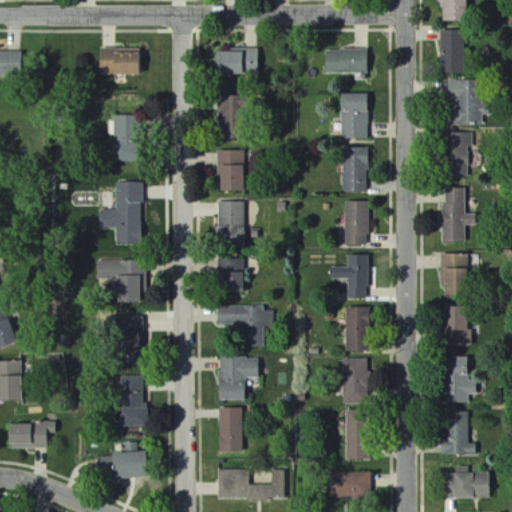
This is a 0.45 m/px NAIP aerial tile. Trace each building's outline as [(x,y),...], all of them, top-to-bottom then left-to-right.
[(440,0),(441,23),(466,22),(465,0),(440,0)] [(463,75),(463,32),(442,31),(441,74),(463,75)] [(215,75),(258,76),(258,49),(232,49),(232,53),(215,53),(215,75)] [(140,76),(141,51),(100,50),(99,75),(140,76)] [(367,73),(367,51),(325,52),(325,74),(367,73)] [(0,77),(21,78),(22,53),(0,52),(0,77)] [(480,82),(448,81),(447,101),(451,101),(451,125),(479,126),(480,82)] [(367,95),(341,95),(341,140),(368,140),(367,95)] [(241,131),(240,97),(217,98),(218,132),(241,131)] [(113,163),(136,163),(137,117),(114,117),(113,163)] [(474,134),(445,134),(444,180),(468,180),(469,148),(473,148),(474,134)] [(367,192),(367,149),(343,149),(344,193),(367,192)] [(218,152),(218,190),(244,190),(243,152),(218,152)] [(143,184),(117,184),(117,210),(100,210),(100,227),(116,227),(116,243),(143,243),(143,184)] [(465,190),(443,189),(443,242),(465,243),(466,225),(476,225),(476,215),(465,214),(465,190)] [(245,202),(219,201),(219,245),(244,245),(245,202)] [(370,245),(369,201),(345,201),(346,229),(343,229),(344,245),(370,245)] [(467,254),(442,254),(441,294),(467,295),(467,254)] [(368,299),(369,255),(348,255),(348,267),(330,267),(330,278),(348,279),(348,298),(368,299)] [(219,258),(218,292),(242,293),(243,259),(219,258)] [(139,302),(138,274),(146,274),(146,260),(97,261),(98,279),(117,279),(117,302),(139,302)] [(218,324),(242,324),(242,346),(264,347),(264,325),(274,325),(274,311),(264,311),(264,307),(218,306),(218,324)] [(473,345),(473,330),(467,330),(466,306),(442,306),(443,345),(473,345)] [(0,347),(14,344),(5,307),(0,308),(0,347)] [(368,307),(347,307),(346,351),(367,352),(368,307)] [(119,363),(142,362),(141,316),(119,317),(119,363)] [(245,400),(244,378),(259,378),(259,357),(219,358),(220,381),(217,381),(218,400),(245,400)] [(443,358),(445,404),(470,402),(469,394),(476,394),(476,381),(468,381),(467,357),(443,358)] [(343,403),(368,404),(369,359),(344,358),(343,403)] [(0,399),(22,400),(21,361),(0,361),(0,399)] [(147,426),(147,402),(144,402),(144,376),(123,376),(123,426),(147,426)] [(243,452),(242,408),(219,408),(219,452),(243,452)] [(365,460),(365,411),(347,411),(346,459),(365,460)] [(445,456),(476,455),(476,443),(470,443),(469,412),(444,412),(445,456)] [(8,448),(48,448),(48,434),(56,434),(56,422),(7,423),(8,448)] [(146,477),(145,453),(99,454),(100,479),(146,477)] [(489,499),(489,473),(468,473),(468,467),(453,466),(452,498),(489,499)] [(219,499),(285,499),(285,470),(273,470),(273,485),(249,485),(249,470),(219,470),(219,499)] [(371,473),(333,473),(334,499),(371,498),(371,473)]
